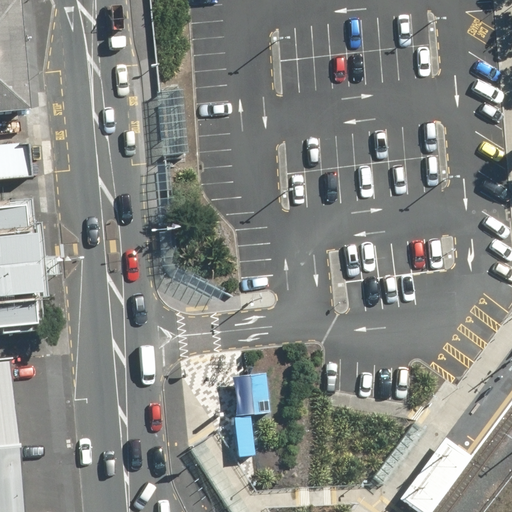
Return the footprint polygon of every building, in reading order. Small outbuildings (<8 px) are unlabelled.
[(0,0),(0,109),(19,107),(10,0),(0,0)] [(0,109),(0,177),(25,176),(19,107),(0,109)] [(0,205),(0,326),(28,325),(18,204),(0,205)] [(0,511),(13,511),(0,370),(0,511)] [(430,511),(472,456),(448,438),(401,501),(415,511),(430,511)]
